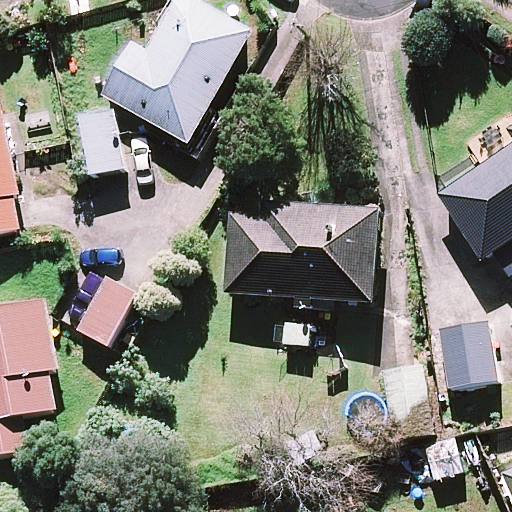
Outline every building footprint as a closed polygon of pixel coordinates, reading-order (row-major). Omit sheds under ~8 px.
[(254,40),(186,1),(152,60),(136,51),(108,100),(191,149),(254,40)] [(0,238),(29,233),(0,88),(0,238)] [(127,175),(117,117),(84,122),(93,180),(127,175)] [(511,133),(510,134),(511,136),(511,154),(442,201),(486,267),(497,260),(511,280),(511,278),(511,133)] [(228,299),(293,304),(293,315),(320,317),(320,306),(376,310),(383,216),(265,207),(264,222),(234,220),(228,299)] [(139,302),(109,286),(82,336),(112,352),(139,302)] [(51,378),(66,376),(54,308),(0,316),(0,461),(33,456),(27,421),(57,416),(51,378)] [(500,385),(492,329),(444,337),(453,393),(500,385)] [(435,440),(426,372),(388,378),(397,445),(435,440)] [(340,387),(290,385),(290,411),(340,412),(340,387)]
